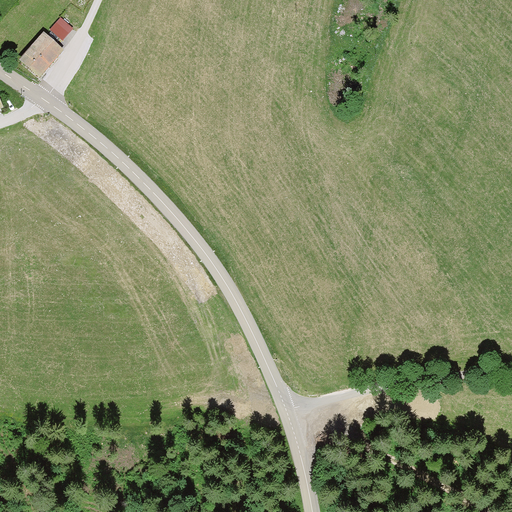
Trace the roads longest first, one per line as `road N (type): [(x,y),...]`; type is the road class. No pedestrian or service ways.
road 1 (tertiary): [(312,511),(284,403),(217,269),(126,166),(44,99)]
road 2 (track): [(284,403),(511,377)]
